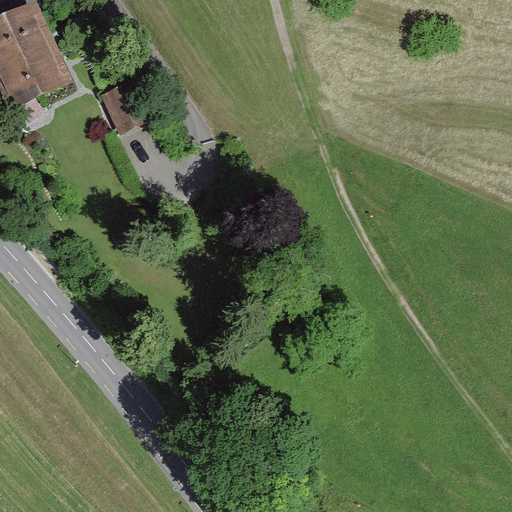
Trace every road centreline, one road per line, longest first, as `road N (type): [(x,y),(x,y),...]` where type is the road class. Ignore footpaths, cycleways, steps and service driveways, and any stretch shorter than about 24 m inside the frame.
road 1 (track): [(276,0),(313,126),(358,228),(414,325),(511,453)]
road 2 (secondary): [(217,511),(0,246)]
road 3 (residential): [(105,0),(201,134)]
